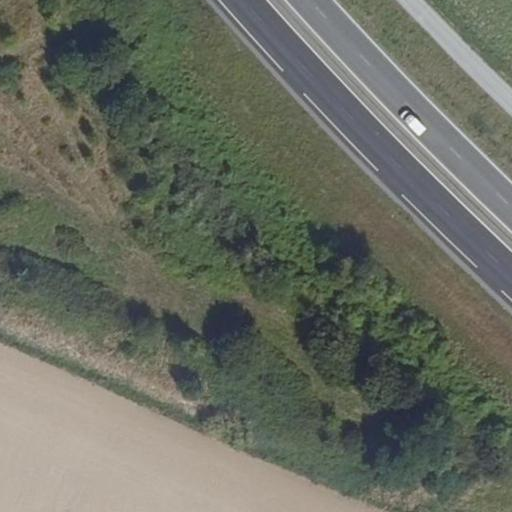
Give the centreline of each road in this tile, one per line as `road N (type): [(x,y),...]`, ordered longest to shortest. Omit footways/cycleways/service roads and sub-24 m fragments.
road 1 (trunk): [(242,0),(314,84),(511,273)]
road 2 (trunk): [(511,207),(309,0)]
road 3 (unclassified): [(411,0),(511,103)]
